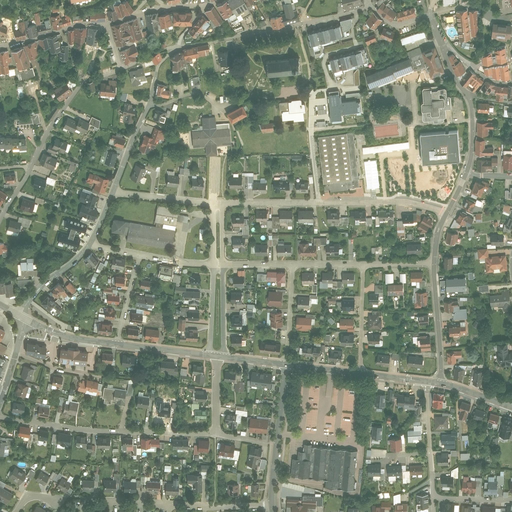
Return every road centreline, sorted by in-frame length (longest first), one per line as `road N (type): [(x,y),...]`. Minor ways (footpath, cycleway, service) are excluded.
road 1 (residential): [(445,213),(397,201),(221,203)]
road 2 (residential): [(214,433),(91,431),(0,417)]
road 3 (residential): [(370,4),(174,48)]
road 4 (residential): [(285,365),(271,506)]
road 5 (residential): [(119,67),(84,79),(32,166)]
road 6 (residential): [(434,263),(440,384)]
